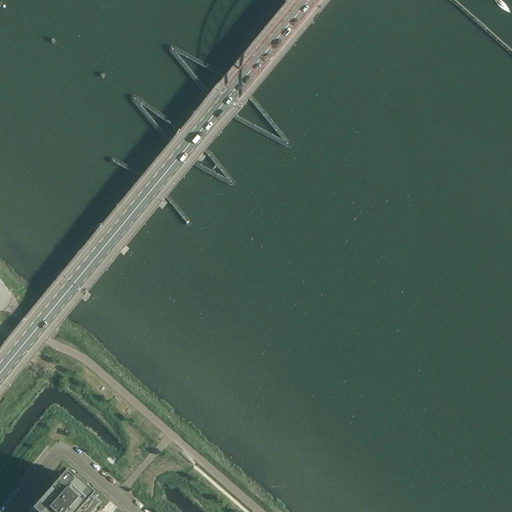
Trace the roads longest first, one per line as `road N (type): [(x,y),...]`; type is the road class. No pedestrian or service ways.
road 1 (secondary): [(0,374),(310,0)]
road 2 (residential): [(10,511),(60,452),(128,511)]
